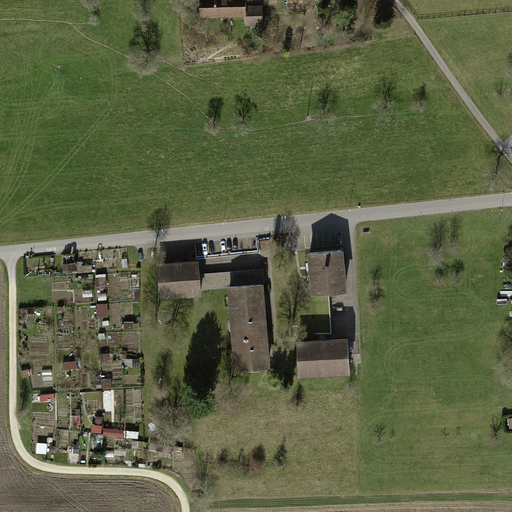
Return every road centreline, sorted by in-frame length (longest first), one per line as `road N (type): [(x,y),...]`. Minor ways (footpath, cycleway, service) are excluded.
road 1 (residential): [(0,250),(511,199)]
road 2 (track): [(12,249),(13,421),(26,453),(53,467),(163,476),(183,496),(185,511)]
road 3 (unclassified): [(396,0),(511,157)]
